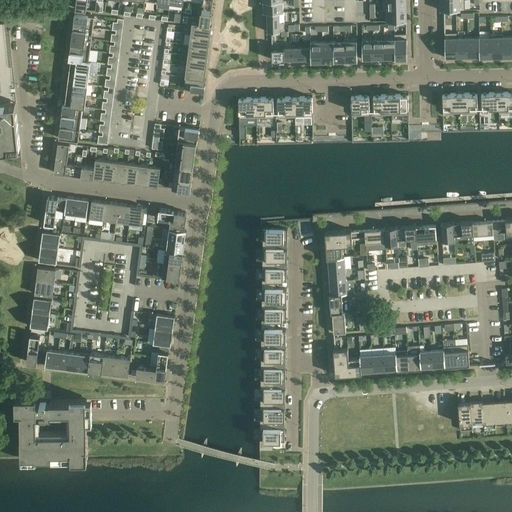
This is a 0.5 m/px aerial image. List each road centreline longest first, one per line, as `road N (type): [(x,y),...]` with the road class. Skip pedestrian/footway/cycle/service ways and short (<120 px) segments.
road 1 (residential): [(202,203),(31,175),(19,47),(25,28)]
road 2 (residential): [(425,77),(229,84),(219,93),(202,203)]
road 3 (residential): [(202,203),(177,386)]
road 4 (tertiary): [(511,380),(332,393)]
road 5 (residential): [(296,361),(297,240)]
road 6 (tertiary): [(312,511),(314,405),(322,394)]
